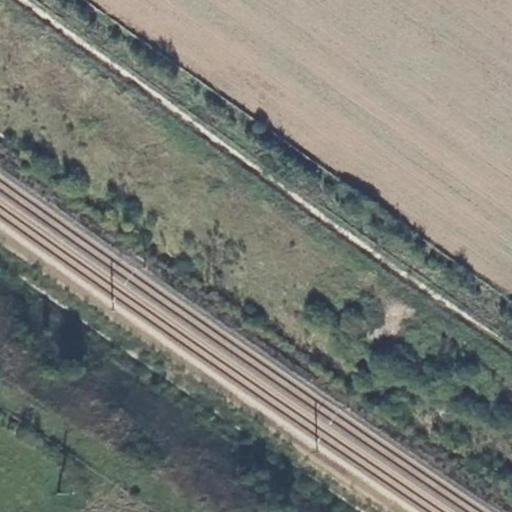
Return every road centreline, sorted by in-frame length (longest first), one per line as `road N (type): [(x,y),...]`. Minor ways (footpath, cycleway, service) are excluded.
road 1 (track): [(511,362),(0,4)]
road 2 (track): [(0,396),(177,511)]
